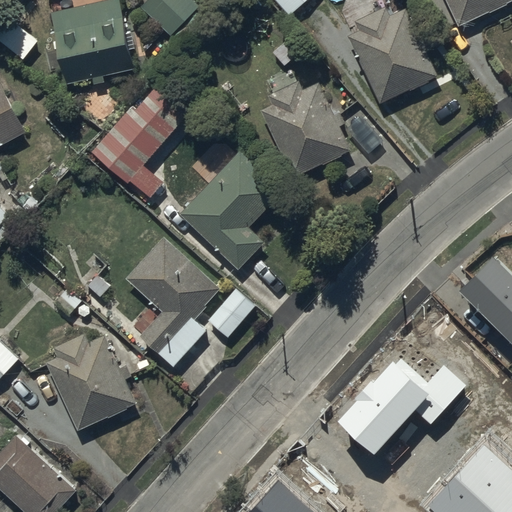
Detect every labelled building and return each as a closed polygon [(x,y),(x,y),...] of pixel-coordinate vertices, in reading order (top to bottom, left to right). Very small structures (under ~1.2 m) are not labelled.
[(128,25),(121,0),(75,0),(53,5),(69,76),(93,70),(95,77),(105,75),(103,68),(135,61),(131,42),(136,41),(132,24),(128,25)] [(199,0),(198,0),(143,0),(142,2),(170,29),(199,0)] [(307,0),(277,0),(291,15),(307,0)] [(448,0),(460,23),(509,0),(448,0)] [(392,19),(387,9),(358,24),(363,33),(351,39),(384,105),(413,90),(414,93),(441,80),(428,55),(430,54),(408,11),(392,19)] [(0,30),(25,52),(40,34),(11,10),(0,22),(0,30)] [(0,138),(28,123),(14,97),(16,96),(4,73),(0,74),(0,138)] [(304,82),(300,73),(268,87),(273,97),(262,102),(292,168),(352,141),(321,74),(304,82)] [(156,74),(94,142),(129,175),(132,172),(151,190),(165,175),(143,156),(190,105),(156,74)] [(242,142),(181,206),(239,261),(265,234),(250,219),(284,183),(242,142)] [(0,246),(20,224),(0,206),(0,246)] [(222,281),(166,230),(128,271),(158,299),(134,325),(147,337),(149,335),(174,358),(207,322),(194,311),(222,281)] [(511,333),(511,266),(496,251),(462,284),(511,333)] [(256,300),(237,283),(210,313),(229,330),(256,300)] [(89,335),(85,326),(55,339),(59,349),(48,354),(79,422),(136,396),(125,372),(132,369),(128,359),(121,362),(105,328),(89,335)] [(0,373),(20,353),(0,334),(0,373)] [(509,387),(464,346),(416,398),(461,439),(475,423),(480,427),(488,419),(483,415),(509,387)] [(48,511),(76,483),(18,428),(0,446),(0,479),(34,511),(48,511)] [(435,511),(452,493),(394,442),(355,485),(385,511),(435,511)]
